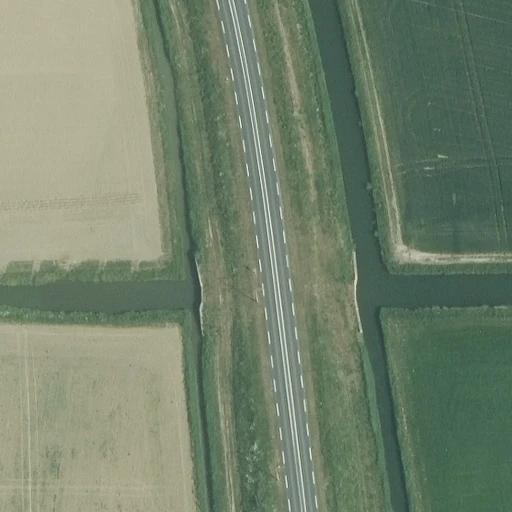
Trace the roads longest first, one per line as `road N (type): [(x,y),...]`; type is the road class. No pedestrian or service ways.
road 1 (primary): [(303,511),(253,117),(229,0)]
road 2 (track): [(0,263),(152,259)]
